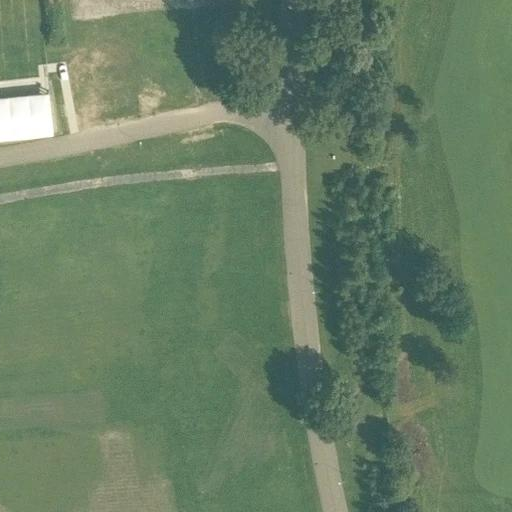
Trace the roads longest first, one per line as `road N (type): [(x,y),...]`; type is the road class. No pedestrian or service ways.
road 1 (unclassified): [(334,511),(301,306),(292,103)]
road 2 (unclassified): [(0,158),(292,103)]
